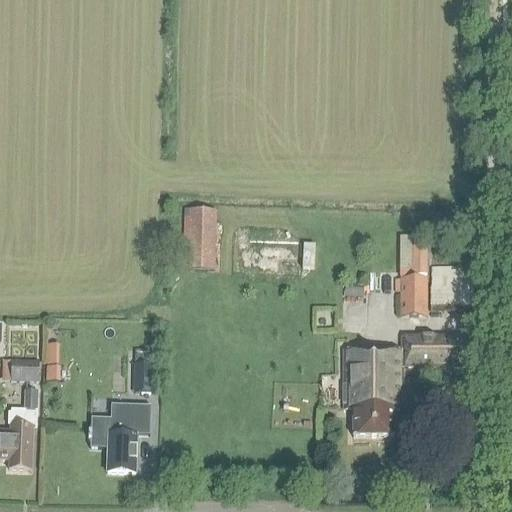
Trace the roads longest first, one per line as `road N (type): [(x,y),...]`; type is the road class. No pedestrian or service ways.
road 1 (track): [(485,313),(495,0)]
road 2 (track): [(479,511),(485,313)]
